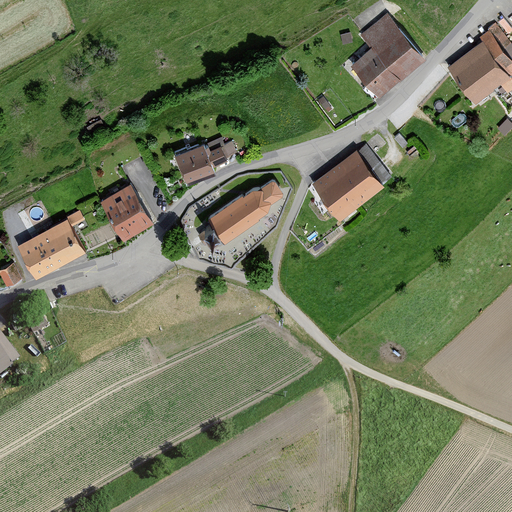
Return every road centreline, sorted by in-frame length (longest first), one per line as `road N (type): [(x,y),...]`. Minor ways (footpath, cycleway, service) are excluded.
road 1 (unclassified): [(511,428),(338,355),(272,292)]
road 2 (residential): [(487,0),(382,115),(321,145)]
road 3 (residential): [(321,145),(242,164),(200,187),(138,252)]
road 4 (track): [(352,511),(356,407),(338,355)]
road 5 (unclassified): [(272,292),(275,259),(321,145)]
road 6 (residential): [(138,252),(0,300)]
road 7 (unclassified): [(272,292),(138,252)]
